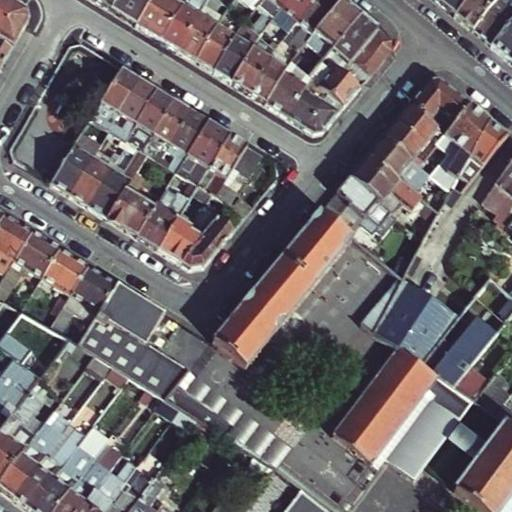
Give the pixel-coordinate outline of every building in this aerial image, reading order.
[(0,0),(0,32),(15,7),(4,0),(0,0)] [(93,0),(93,1),(110,11),(116,0),(93,0)] [(136,27),(152,0),(116,0),(110,11),(136,27)] [(161,43),(182,8),(170,1),(170,0),(152,0),(136,27),(161,43)] [(191,0),(187,0),(182,8),(200,19),(206,9),(191,0)] [(262,34),(266,29),(280,12),(290,0),(263,0),(254,11),(261,16),(247,31),(258,39),(262,34)] [(296,25),(316,0),(290,0),(280,12),(288,18),(274,35),(282,42),(296,25)] [(303,32),(281,59),(289,65),(313,36),(342,2),(339,0),(316,0),(296,25),(303,32)] [(454,18),(469,0),(435,0),(434,2),(454,18)] [(498,0),(469,0),(454,18),(472,33),(498,0)] [(491,48),(511,21),(511,9),(500,0),(498,0),(472,33),(491,48)] [(342,2),(313,36),(321,42),(305,61),(317,70),(318,69),(321,65),(360,17),(342,2)] [(240,11),(233,5),(226,14),(233,20),(240,11)] [(0,71),(27,24),(26,13),(15,7),(0,32),(0,71)] [(170,48),(178,53),(200,19),(182,8),(161,43),(170,48)] [(178,53),(195,64),(216,29),(226,14),(222,10),(219,15),(215,12),(207,24),(200,19),(178,53)] [(225,35),(234,20),(233,20),(226,14),(216,29),(225,35)] [(326,69),(331,73),(335,68),(359,89),(391,51),(391,42),(360,17),(321,65),(326,69)] [(246,21),(242,27),(247,31),(251,26),(246,21)] [(510,64),(511,61),(511,21),(491,48),(510,64)] [(242,27),(236,22),(233,27),(233,32),(237,35),(242,27)] [(213,74),(230,85),(251,50),(258,39),(247,31),(242,27),(237,35),(234,40),(213,74)] [(195,64),(213,74),(234,40),(225,35),(216,29),(195,64)] [(272,43),(262,34),(258,39),(268,48),(272,43)] [(258,39),(251,50),(269,62),(274,53),(273,52),(268,48),(258,39)] [(272,43),(268,48),(273,52),(277,47),(272,43)] [(230,85),(248,96),(269,62),(251,50),(230,85)] [(269,62),(248,96),(264,106),(289,65),(281,59),(274,53),(269,62)] [(264,106),(285,119),(302,91),(305,87),(308,81),(289,65),(264,106)] [(331,73),(318,88),(326,95),(343,109),(359,89),(335,68),(331,73)] [(101,105),(118,116),(138,82),(121,72),(101,105)] [(313,75),(308,81),(313,84),(317,78),(313,75)] [(308,81),(305,87),(309,89),(313,84),(308,81)] [(135,126),(155,93),(138,82),(118,116),(135,126)] [(409,107),(428,123),(437,112),(455,126),(470,107),(439,82),(428,84),(409,107)] [(285,119),(303,131),(321,103),(302,91),(285,119)] [(173,103),(155,93),(135,126),(152,136),(173,103)] [(326,95),(322,100),(338,114),(343,109),(326,95)] [(321,103),(303,131),(313,136),(320,135),(338,114),(322,100),(321,103)] [(173,103),(152,136),(169,147),(189,113),(173,103)] [(428,123),(409,107),(396,123),(425,147),(434,136),(441,142),(445,138),(439,132),(428,123)] [(445,138),(441,142),(437,147),(454,161),(448,181),(455,185),(457,181),(462,173),(470,159),(489,123),(470,107),(455,126),(449,133),(445,138)] [(111,119),(97,110),(90,122),(104,130),(111,119)] [(189,113),(169,147),(187,158),(207,124),(189,113)] [(425,147),(396,123),(382,140),(411,164),(425,147)] [(507,138),(489,123),(470,159),(482,169),(507,138)] [(197,188),(198,189),(229,138),(207,124),(187,158),(198,165),(188,182),(197,188)] [(109,134),(115,137),(120,140),(124,135),(111,127),(109,134)] [(443,128),(439,132),(445,138),(449,133),(443,128)] [(88,136),(83,133),(62,167),(50,186),(70,198),(94,159),(99,150),(85,141),(88,136)] [(115,137),(109,134),(106,139),(112,142),(115,137)] [(115,137),(112,142),(122,148),(125,143),(120,140),(115,137)] [(215,199),(224,185),(246,148),(229,138),(198,189),(206,194),(215,199)] [(411,164),(382,140),(366,159),(412,197),(417,191),(412,187),(423,173),(411,164)] [(122,176),(112,171),(88,210),(107,221),(139,170),(147,157),(141,153),(125,143),(122,148),(135,156),(122,176)] [(169,147),(158,164),(176,175),(187,158),(169,147)] [(266,160),(250,151),(235,174),(251,184),(266,160)] [(139,170),(144,173),(146,174),(154,162),(147,157),(139,170)] [(112,171),(94,159),(70,198),(88,210),(112,171)] [(412,197),(366,159),(348,180),(380,207),(389,197),(410,214),(413,211),(417,213),(423,206),(412,197)] [(511,165),(482,202),(488,207),(492,202),(503,211),(511,200),(511,165)] [(107,221),(137,239),(156,208),(162,198),(151,191),(144,203),(131,195),(144,173),(139,170),(107,221)] [(471,181),(462,173),(457,181),(466,188),(471,181)] [(348,180),(324,209),(349,229),(347,232),(350,235),(362,220),(374,230),(371,234),(379,240),(396,220),(380,207),(348,180)] [(156,208),(137,239),(157,252),(177,220),(189,201),(197,188),(188,182),(187,182),(179,195),(167,214),(156,208)] [(236,192),(224,185),(215,199),(226,208),(236,192)] [(162,198),(156,208),(167,214),(179,195),(168,188),(162,198)] [(197,188),(189,201),(198,207),(206,194),(198,189),(197,188)] [(319,216),(346,239),(350,235),(347,232),(349,229),(324,209),(319,216)] [(202,210),(195,222),(190,231),(201,241),(215,223),(212,221),(214,219),(202,210)] [(215,223),(201,241),(180,266),(189,272),(202,271),(232,234),(218,222),(220,220),(216,216),(214,219),(212,221),(215,223)] [(319,216),(212,345),(245,372),(343,252),(350,242),(346,239),(319,216)] [(5,217),(0,224),(0,270),(8,275),(12,268),(15,263),(33,234),(5,217)] [(177,220),(157,252),(180,266),(201,241),(190,231),(195,222),(191,219),(186,226),(177,220)] [(33,234),(15,263),(42,281),(61,251),(33,234)] [(350,242),(343,252),(389,290),(396,280),(350,242)] [(61,251),(42,281),(71,299),(90,269),(61,251)] [(23,275),(12,268),(8,275),(3,283),(0,287),(0,302),(4,305),(23,275)] [(117,286),(90,269),(71,299),(68,303),(59,318),(50,332),(60,338),(81,305),(99,316),(117,286)] [(396,280),(389,290),(359,327),(371,338),(401,285),(396,280)] [(371,338),(393,352),(418,369),(429,356),(445,337),(432,326),(429,312),(433,305),(401,285),(371,338)] [(117,286),(99,316),(79,349),(90,356),(96,360),(152,395),(172,362),(144,345),(158,321),(165,325),(170,318),(117,286)] [(59,318),(68,303),(61,299),(52,314),(59,318)] [(38,311),(28,304),(21,315),(23,316),(32,322),(38,311)] [(29,373),(42,383),(71,345),(60,338),(50,332),(32,322),(23,316),(0,349),(0,351),(15,363),(0,383),(0,438),(2,436),(0,434),(0,419),(21,392),(17,389),(29,373)] [(452,391),(483,353),(464,337),(440,365),(431,377),(452,391)] [(0,383),(15,363),(0,351),(0,383)] [(393,352),(331,439),(368,466),(371,468),(425,394),(431,398),(428,402),(457,424),(471,404),(452,391),(431,377),(418,369),(393,352)] [(83,365),(89,369),(96,360),(90,356),(83,365)] [(431,377),(440,365),(429,356),(418,369),(431,377)] [(152,395),(182,414),(198,424),(231,445),(240,433),(230,424),(232,422),(214,408),(212,410),(179,384),(188,374),(189,373),(172,362),(152,395)] [(279,463),(289,450),(188,374),(179,384),(212,410),(214,408),(232,422),(230,424),(240,433),(231,445),(235,447),(254,459),(273,471),(277,473),(247,511),(263,511),(285,483),(301,495),(323,511),(348,511),(383,462),(424,408),(453,430),(443,442),(473,466),(486,449),(455,426),(457,424),(428,402),(431,398),(425,394),(371,468),(368,466),(338,507),(279,463)] [(472,404),(485,413),(493,418),(510,398),(488,384),(472,404)] [(38,389),(2,436),(0,438),(0,486),(30,447),(35,440),(25,432),(47,404),(38,398),(42,392),(38,389)] [(453,430),(424,408),(383,462),(412,484),(443,442),(453,430)] [(198,424),(182,414),(171,428),(186,440),(198,424)] [(511,511),(511,430),(504,426),(486,449),(473,466),(452,492),(478,511),(511,511)] [(25,511),(31,511),(63,470),(90,435),(84,431),(79,437),(73,432),(65,442),(61,439),(13,503),(25,511)] [(0,492),(13,503),(61,439),(52,432),(37,452),(30,447),(0,486),(0,492)] [(56,511),(79,482),(102,451),(92,443),(68,474),(63,470),(31,511),(56,511)] [(235,447),(228,456),(247,469),(254,459),(235,447)] [(83,485),(79,482),(56,511),(81,511),(102,485),(122,459),(110,450),(83,485)] [(102,485),(81,511),(107,511),(121,494),(137,472),(132,468),(128,473),(122,468),(107,488),(102,485)] [(125,497),(121,494),(107,511),(131,511),(153,484),(142,475),(125,497)] [(153,484),(131,511),(146,511),(165,488),(155,480),(153,484)] [(323,511),(301,495),(287,511),(323,511)]
